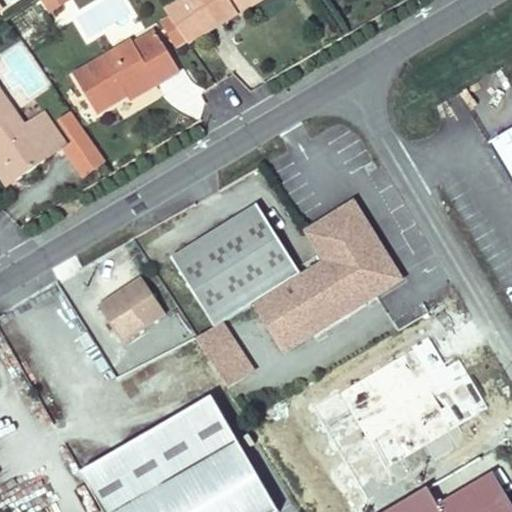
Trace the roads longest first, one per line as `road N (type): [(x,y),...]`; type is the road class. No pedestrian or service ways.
road 1 (unclassified): [(0,283),(347,84)]
road 2 (residential): [(511,358),(347,84)]
road 3 (unclassified): [(347,84),(488,0)]
